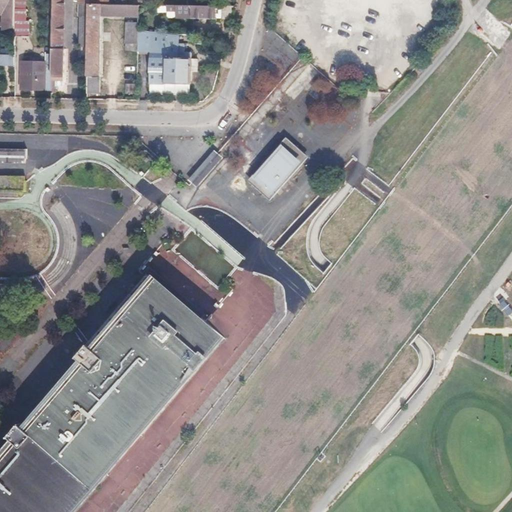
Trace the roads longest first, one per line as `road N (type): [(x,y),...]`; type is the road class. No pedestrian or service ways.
road 1 (residential): [(0,385),(219,123)]
road 2 (residential): [(0,117),(219,123)]
road 3 (residential): [(219,123),(255,0)]
